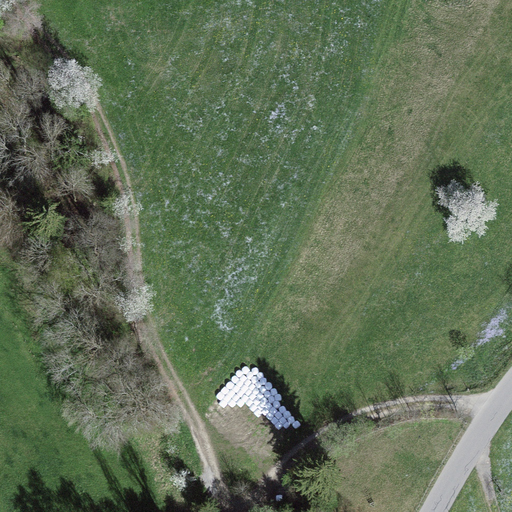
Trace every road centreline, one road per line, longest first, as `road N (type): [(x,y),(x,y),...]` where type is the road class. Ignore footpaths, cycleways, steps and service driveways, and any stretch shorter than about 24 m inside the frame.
road 1 (track): [(499,404),(389,410),(343,424),(300,452),(246,511)]
road 2 (unclassified): [(511,388),(434,511)]
